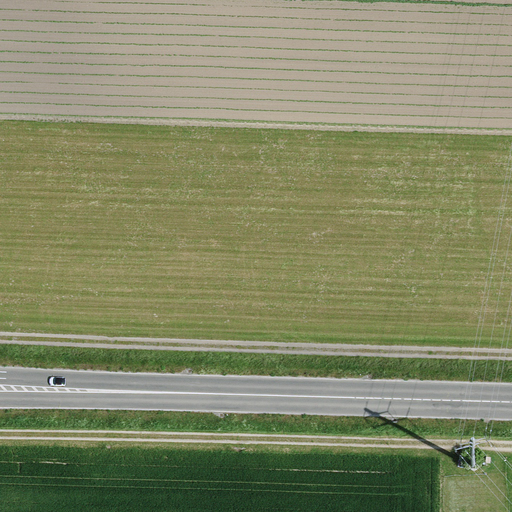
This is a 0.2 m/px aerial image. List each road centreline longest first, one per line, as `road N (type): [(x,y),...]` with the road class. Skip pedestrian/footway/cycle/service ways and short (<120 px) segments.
road 1 (primary): [(511,402),(0,387)]
road 2 (track): [(511,445),(0,433)]
